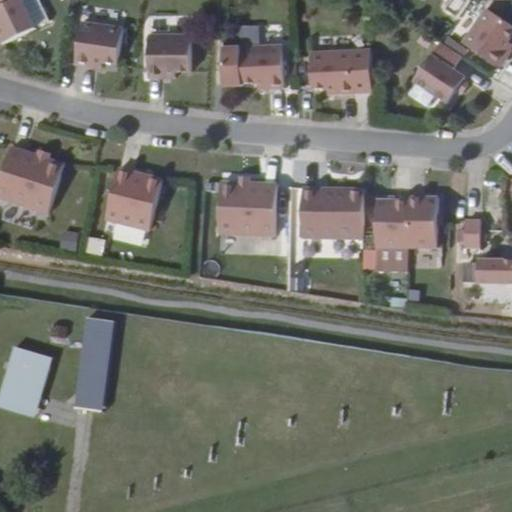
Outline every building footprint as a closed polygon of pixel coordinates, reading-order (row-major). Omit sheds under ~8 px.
[(40,0),(24,0),(22,1),(21,0),(0,0),(0,37),(6,50),(53,27),(40,0)] [(511,47),(511,46),(511,44),(511,27),(490,11),(465,45),(500,70),(511,53),(511,47)] [(120,66),(124,29),(83,26),(78,68),(106,72),(107,64),(120,66)] [(311,36),(312,51),(333,49),(331,34),(311,36)] [(196,74),(197,38),(155,37),(153,79),(180,80),(180,74),(196,74)] [(453,72),(461,59),(438,44),(414,84),(447,106),(456,92),(463,82),(465,79),(453,72)] [(262,88),(288,88),(287,47),(246,48),(247,84),(262,83),(262,88)] [(330,95),(356,94),(354,52),(312,54),(314,90),(330,90),(330,95)] [(462,96),(468,85),(463,82),(456,92),(462,96)] [(55,164),(42,160),(11,150),(0,187),(0,200),(54,218),(69,168),(55,164)] [(55,164),(57,158),(43,154),(42,160),(55,164)] [(138,178),(139,175),(123,170),(110,221),(154,232),(168,182),(152,178),(150,182),(138,178)] [(247,183),(235,182),(221,181),(217,233),(273,237),(276,185),(247,183)] [(338,235),(337,184),(301,184),(301,235),(338,235)] [(437,193),(407,193),(406,197),(406,242),(436,242),(437,222),(437,211),(437,193)] [(375,196),(375,242),(406,242),(406,197),(375,196)] [(476,244),(476,216),(462,216),(462,244),(476,244)] [(114,224),(111,236),(144,245),(147,232),(114,224)] [(64,233),(63,250),(78,251),(78,233),(64,233)] [(511,286),(511,262),(482,262),(482,286),(511,286)] [(113,323),(86,320),(74,410),(101,413),(113,323)] [(52,359),(13,347),(0,392),(0,408),(34,418),(52,359)]
